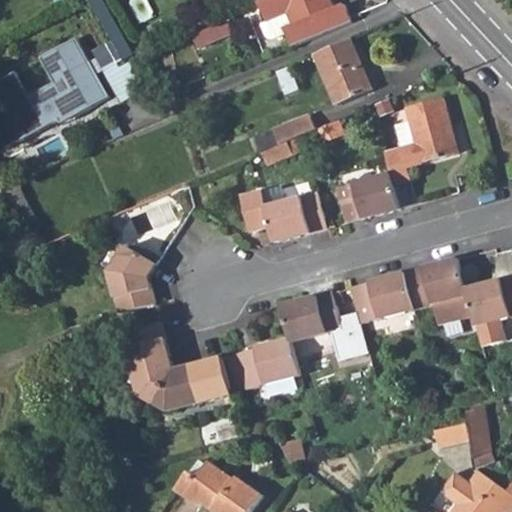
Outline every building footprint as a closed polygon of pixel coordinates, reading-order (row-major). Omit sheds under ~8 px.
[(136,56),(102,0),(87,0),(113,42),(124,61),(136,56)] [(339,8),(335,0),(269,0),(263,2),(271,20),(267,22),(272,34),(277,37),(290,31),(296,47),(355,23),(347,5),(339,8)] [(116,97),(81,38),(46,59),(62,84),(37,99),(22,74),(0,87),(0,115),(9,110),(28,143),(66,120),(73,116),(70,112),(76,108),(82,117),(116,97)] [(374,90),(353,40),(318,55),(339,104),(374,90)] [(112,67),(124,61),(113,42),(102,49),(112,67)] [(293,70),(280,75),(289,97),(302,92),(293,70)] [(417,147),(388,155),(393,175),(397,188),(414,183),(410,170),(461,156),(447,101),(408,112),(417,147)] [(73,116),(66,120),(69,125),(82,117),(76,108),(70,112),(73,116)] [(9,110),(0,115),(0,123),(16,150),(28,143),(9,110)] [(276,131),(283,146),(291,143),(301,139),(305,137),(319,132),(312,116),(276,131)] [(259,139),(266,153),(283,146),(276,131),(259,139)] [(306,154),(301,139),(291,143),(298,158),(306,154)] [(298,158),(291,143),(283,146),(266,153),(272,168),(298,158)] [(341,191),(350,227),(403,213),(399,196),(397,188),(393,175),(356,184),(357,186),(341,191)] [(24,201),(10,185),(1,188),(15,207),(24,201)] [(320,195),(267,209),(264,193),(245,199),(255,236),(273,231),(277,245),(331,232),(326,215),(320,195)] [(37,219),(24,201),(15,207),(29,225),(37,219)] [(113,272),(125,315),(158,306),(150,279),(159,266),(130,246),(113,272)] [(469,291),(465,276),(461,262),(409,276),(411,290),(418,314),(437,309),(443,330),(477,321),(472,300),(469,291)] [(364,328),(418,314),(411,290),(409,276),(355,290),(358,304),(364,328)] [(480,331),(511,321),(511,279),(469,291),(472,300),(480,331)] [(347,333),(336,295),(284,308),(288,323),(293,341),(295,346),(347,333)] [(142,398),(156,406),(158,404),(169,386),(177,371),(163,325),(126,335),(142,398)] [(293,341),(258,350),(243,354),(252,393),(303,380),(295,346),(293,341)] [(172,415),(234,398),(228,374),(224,359),(177,371),(169,386),(158,404),(156,406),(172,415)] [(471,421),(479,470),(481,470),(493,464),(488,423),(486,406),(470,412),(471,421)] [(440,448),(470,440),(466,422),(435,431),(440,448)] [(313,462),(300,441),(280,446),(294,467),(296,466),(313,462)] [(192,477),(178,495),(200,511),(203,506),(210,511),(256,511),(266,499),(239,481),(236,484),(211,466),(199,482),(192,477)] [(481,470),(478,473),(511,497),(511,493),(506,489),(481,470)] [(511,511),(511,497),(478,473),(469,485),(473,488),(455,511),(511,511)]
